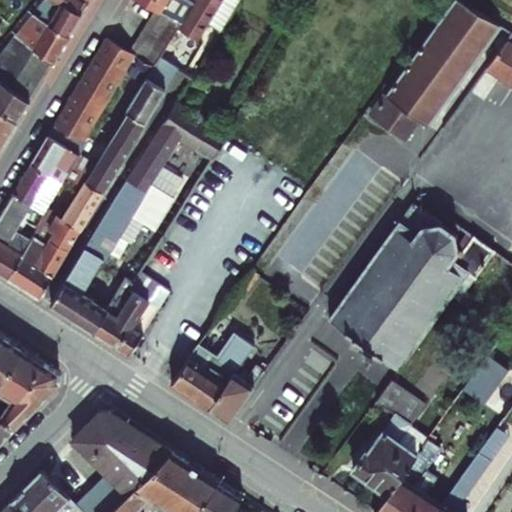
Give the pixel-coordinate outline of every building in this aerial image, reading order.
[(43,0),(35,10),(70,31),(82,11),(78,9),(64,0),(43,0)] [(64,0),(78,9),(84,0),(64,0)] [(145,0),(157,7),(181,22),(191,5),(182,0),(181,0),(178,5),(170,0),(145,0)] [(210,22),(221,29),(229,15),(204,0),(194,0),(193,2),(191,5),(181,22),(185,25),(182,29),(200,39),(210,22)] [(204,0),(229,15),(231,12),(238,0),(204,0)] [(428,124),(500,24),(459,0),(456,0),(388,95),(372,117),(403,139),(419,117),(428,124)] [(157,7),(147,24),(171,37),(178,26),(181,22),(157,7)] [(16,34),(52,60),(70,31),(35,10),(16,34)] [(140,35),(164,49),(168,42),(171,37),(147,24),(140,35)] [(511,82),(511,34),(509,33),(486,65),(511,82)] [(0,108),(17,119),(52,60),(16,34),(0,53),(0,108)] [(136,53),(154,64),(164,49),(140,35),(131,50),(136,53)] [(131,50),(107,36),(54,122),(84,139),(136,53),(131,50)] [(180,49),(168,42),(164,49),(154,64),(148,75),(147,74),(125,109),(129,111),(146,122),(180,66),(172,61),(180,49)] [(383,91),(377,100),(367,113),(372,117),(388,95),(383,91)] [(183,137),(198,112),(178,99),(51,302),(80,321),(93,297),(82,289),(103,256),(106,258),(135,210),(148,190),(149,191),(181,139),(183,137)] [(17,119),(0,108),(0,137),(4,140),(17,119)] [(129,111),(97,164),(89,177),(106,187),(146,122),(129,111)] [(195,146),(212,120),(198,112),(183,137),(181,139),(195,147),(195,146)] [(195,146),(195,147),(212,159),(229,131),(212,120),(195,146)] [(54,122),(31,161),(62,180),(76,189),(85,175),(89,177),(97,164),(77,151),(84,139),(54,122)] [(13,191),(32,202),(41,208),(44,210),(62,180),(31,161),(13,191)] [(81,228),(103,191),(86,181),(64,217),(81,228)] [(369,185),(345,218),(362,231),(386,197),(369,185)] [(32,202),(13,191),(0,212),(0,271),(6,275),(31,236),(17,228),(32,202)] [(361,274),(360,273),(357,276),(359,277),(349,290),(347,289),(345,292),(347,294),(338,306),(336,305),(334,308),(336,309),(333,313),(331,312),(330,314),(331,315),(331,316),(334,319),(335,318),(347,326),(345,328),(348,329),(349,328),(381,352),(380,353),(383,355),(385,353),(398,363),(396,365),(399,368),(400,366),(402,367),(404,364),(402,363),(405,359),(407,360),(409,358),(407,357),(417,344),(418,345),(420,342),(419,340),(428,327),(430,329),(432,325),(430,324),(440,311),(441,313),(443,310),(442,309),(452,294),(460,299),(496,250),(456,222),(453,227),(441,218),(442,217),(416,198),(396,227),(394,226),(392,228),(394,229),(385,242),(383,241),(381,243),(383,243),(372,259),(371,257),(369,260),(370,261),(361,274)] [(31,236),(6,275),(40,295),(81,228),(64,217),(55,212),(50,220),(40,213),(34,235),(31,236)] [(349,247),(362,231),(345,218),(332,235),(349,247)] [(160,305),(161,303),(172,286),(143,269),(133,285),(134,285),(151,297),(150,299),(160,305)] [(244,295),(259,274),(252,270),(237,290),(244,295)] [(107,307),(95,331),(118,346),(129,352),(143,331),(133,323),(134,322),(150,299),(151,297),(134,285),(116,312),(107,307)] [(93,297),(80,321),(95,331),(107,307),(93,297)] [(160,305),(150,299),(134,322),(133,323),(143,331),(145,327),(160,305)] [(218,354),(200,341),(170,380),(208,405),(239,363),(265,327),(255,319),(243,335),(235,330),(218,354)] [(484,401),(511,360),(511,336),(504,330),(464,387),(484,401)] [(0,382),(23,347),(4,334),(0,340),(0,382)] [(17,401),(44,360),(23,347),(0,382),(0,390),(9,396),(11,397),(17,401)] [(11,397),(8,402),(24,418),(60,382),(58,370),(44,360),(17,401),(11,397)] [(511,404),(511,360),(484,401),(504,416),(511,404)] [(251,372),(239,363),(208,405),(230,418),(265,369),(258,363),(251,372)] [(388,493),(431,434),(411,420),(425,401),(392,377),(376,399),(396,413),(369,450),(366,448),(353,467),(388,493)] [(0,435),(3,439),(24,418),(8,402),(1,413),(0,412),(0,435)] [(100,410),(72,438),(107,473),(76,503),(79,507),(83,511),(107,511),(171,449),(126,420),(110,410),(100,410)] [(480,450),(489,456),(499,463),(511,442),(511,435),(497,425),(480,450)] [(431,434),(388,493),(376,511),(377,511),(434,511),(442,501),(428,491),(439,476),(427,467),(443,445),(435,440),(439,433),(433,430),(431,434)] [(107,511),(142,511),(156,499),(159,500),(189,461),(171,449),(107,511)] [(434,511),(461,511),(456,508),(475,481),(473,479),(489,456),(480,450),(442,501),(434,511)] [(171,507),(200,468),(189,461),(159,500),(171,507)] [(58,511),(73,511),(79,507),(76,503),(42,468),(9,500),(20,511),(52,511),(55,509),(58,511)] [(192,511),(216,478),(200,468),(171,507),(166,511),(192,511)] [(192,511),(228,511),(242,495),(216,478),(192,511)] [(0,508),(0,511),(20,511),(9,500),(0,508)]
